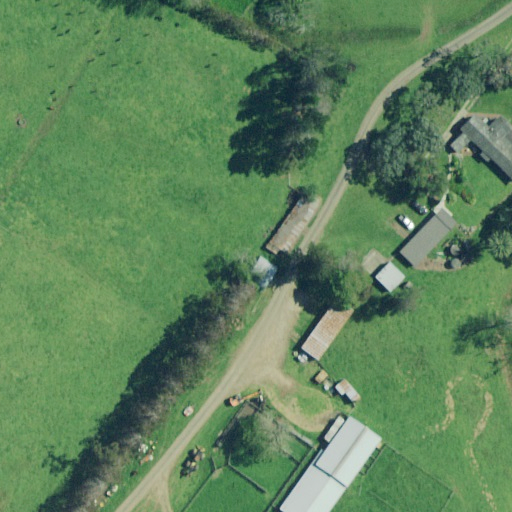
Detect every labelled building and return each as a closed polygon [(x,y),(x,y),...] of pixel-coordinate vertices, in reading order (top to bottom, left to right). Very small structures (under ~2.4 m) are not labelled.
[(488,129),(472,114),(445,143),(457,154),(470,141),(511,179),(511,127),(500,117),(488,129)] [(457,223),(441,207),(398,253),(415,268),(457,223)] [(404,278),(377,253),(363,268),(390,293),(404,278)] [(351,314),(333,302),(301,348),(318,361),(351,314)] [(360,398),(344,380),(335,388),(351,406),(360,398)] [(324,438),(330,442),(323,452),(322,450),(280,510),(283,511),(328,511),(380,440),(348,417),(344,422),(338,418),(324,438)]
